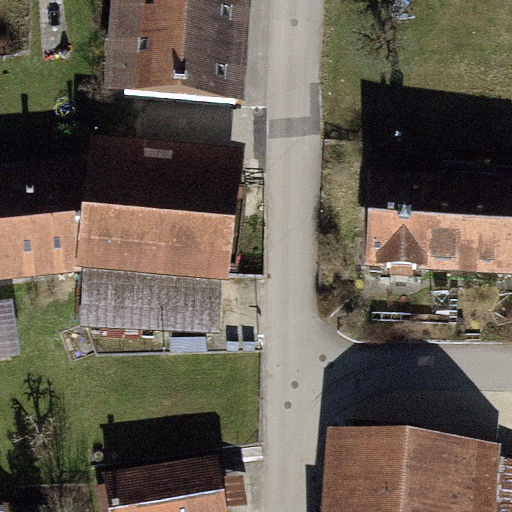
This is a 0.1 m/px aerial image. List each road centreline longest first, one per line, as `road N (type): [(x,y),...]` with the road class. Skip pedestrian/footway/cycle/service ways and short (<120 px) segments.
road 1 (residential): [(292,511),(310,0)]
road 2 (track): [(511,364),(294,370)]
